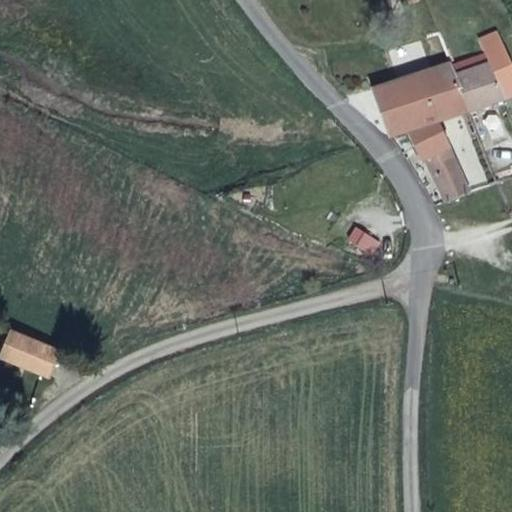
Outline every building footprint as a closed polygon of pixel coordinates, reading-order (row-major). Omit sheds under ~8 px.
[(488,64),(508,58),(500,33),(481,40),(485,54),(488,64)] [(485,54),(450,66),(454,75),(488,64),(485,54)] [(450,64),(371,90),(390,137),(408,131),(424,159),(449,146),(435,122),(468,111),(505,99),(511,95),(511,70),(508,58),(488,64),(454,75),(450,66),(450,64)] [(424,159),(446,200),(468,191),(449,146),(424,159)] [(347,241),(363,249),(371,234),(356,225),(347,241)] [(0,359),(48,378),(60,348),(9,328),(0,350),(0,359)]
